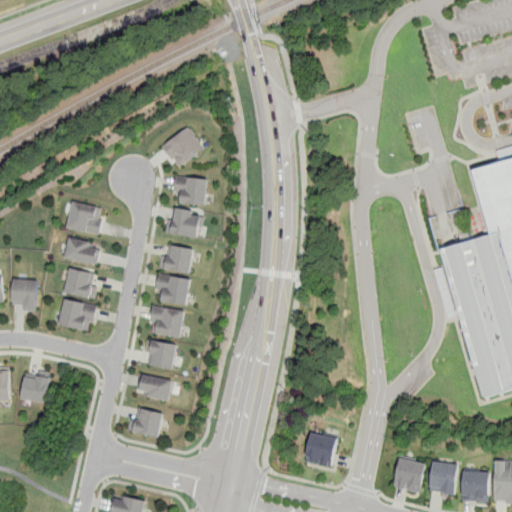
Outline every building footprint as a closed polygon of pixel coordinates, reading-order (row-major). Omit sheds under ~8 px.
[(188,127),(205,148),(180,167),(172,155),(170,157),(161,145),(188,127)] [(484,396),(511,387),(511,158),(475,169),(493,234),(442,248),(476,366),(475,366),(484,396)] [(208,179),(175,176),(174,191),(179,191),(177,202),(205,205),(208,179)] [(102,209),(74,202),(67,227),(99,234),(101,226),(97,225),(102,209)] [(203,212),(172,206),(167,231),(198,237),(203,212)] [(100,243),(69,237),(65,257),(95,263),(100,243)] [(195,248),(166,243),(161,267),(190,272),(195,248)] [(91,298),(97,273),(70,267),(65,293),(91,298)] [(189,303),(193,279),(160,273),(157,289),(162,290),(161,299),(189,303)] [(13,303),(24,303),(24,310),(37,310),(38,280),(14,279),(13,303)] [(60,325),(91,332),(97,306),(65,300),(60,325)] [(149,331),(182,337),(187,311),(154,305),(149,331)] [(174,369),(179,345),(149,339),(144,363),(174,369)] [(0,400),(11,400),(11,365),(0,365),(0,400)] [(22,397),(46,402),(53,372),(39,369),(38,375),(28,373),(22,397)] [(174,381),(142,374),(139,389),(146,390),(145,395),(170,400),(174,381)] [(165,414),(138,408),(132,431),(159,437),(165,414)] [(339,439),(312,433),(305,462),(332,468),(339,439)] [(422,491),(426,462),(400,458),(395,487),(422,491)] [(430,491),(456,494),(459,463),(433,460),(430,491)] [(511,502),(511,460),(496,460),(495,502),(511,502)] [(489,501),(492,471),(465,469),(462,499),(489,501)] [(144,511),(147,500),(116,494),(112,511),(144,511)]
